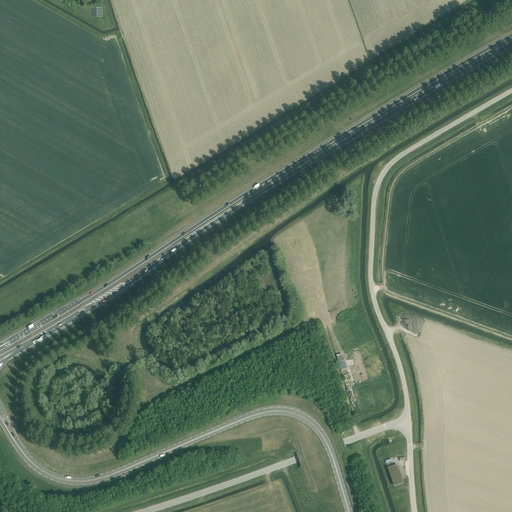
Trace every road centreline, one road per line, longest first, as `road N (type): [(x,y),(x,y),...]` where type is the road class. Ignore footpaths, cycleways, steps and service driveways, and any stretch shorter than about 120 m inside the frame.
road 1 (trunk): [(511,33),(14,338)]
road 2 (trunk): [(20,350),(355,133),(511,42)]
road 3 (secondary): [(348,511),(325,440),(294,413),(254,415),(85,481),(49,474),(14,441)]
road 4 (unclassified): [(144,511),(407,422)]
road 5 (unclassified): [(376,187),(370,280),(402,376),(407,422)]
road 6 (unclassified): [(376,187),(406,151),(511,91)]
